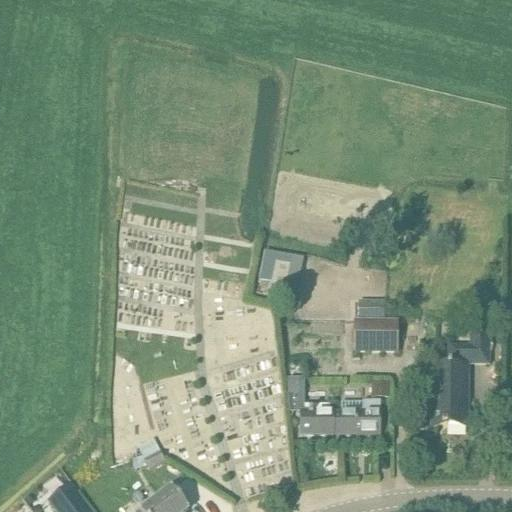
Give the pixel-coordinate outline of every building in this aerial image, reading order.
[(270,287),(287,290),(293,265),(276,262),(270,287)] [(384,303),(358,302),(358,320),(384,320),(384,303)] [(397,354),(397,324),(355,324),(355,354),(397,354)] [(433,370),(433,409),(433,429),(447,429),(447,427),(466,427),(466,429),(467,429),(467,369),(466,369),(466,365),(488,366),(488,340),(471,340),(471,349),(449,349),(449,370),(433,370)] [(389,384),(371,385),(372,400),(390,400),(389,384)] [(302,401),(301,386),(288,386),(288,401),(302,401)] [(379,440),(379,420),(380,404),(363,404),(363,405),(342,405),(342,414),(341,414),(341,417),(332,417),(332,415),(300,415),(301,439),(333,438),(333,437),(341,436),(341,438),(366,438),(366,441),(379,440)] [(164,464),(159,455),(161,455),(156,446),(142,454),(143,458),(150,471),(164,464)] [(69,490),(48,505),(53,511),(87,511),(70,489),(69,490)] [(188,511),(172,491),(143,511),(188,511)]
